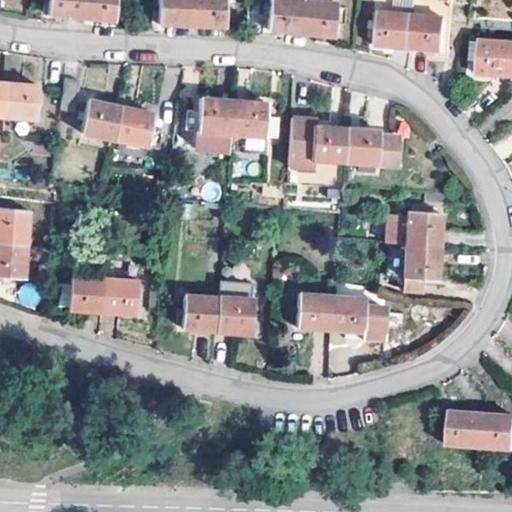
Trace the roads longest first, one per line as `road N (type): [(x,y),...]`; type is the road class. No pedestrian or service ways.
road 1 (residential): [(0,319),(212,382),(333,396),(408,379),(447,358),(483,321),(506,261),(480,167),(422,97),(397,82),(293,54),(62,43),(0,32)]
road 2 (residential): [(0,501),(333,511)]
